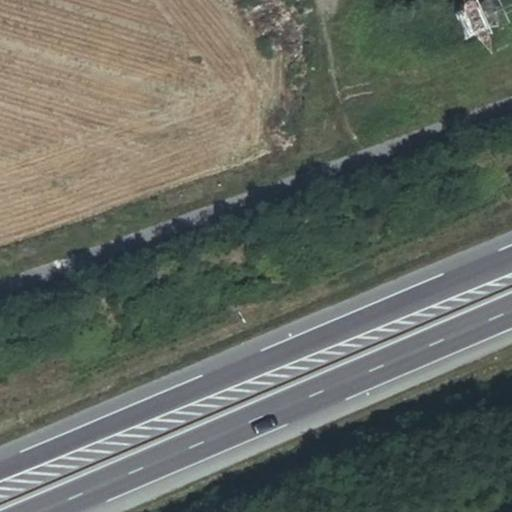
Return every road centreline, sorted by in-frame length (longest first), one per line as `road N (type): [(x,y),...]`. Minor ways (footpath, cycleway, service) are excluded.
road 1 (trunk): [(511,258),(0,476)]
road 2 (trunk): [(42,511),(511,317)]
